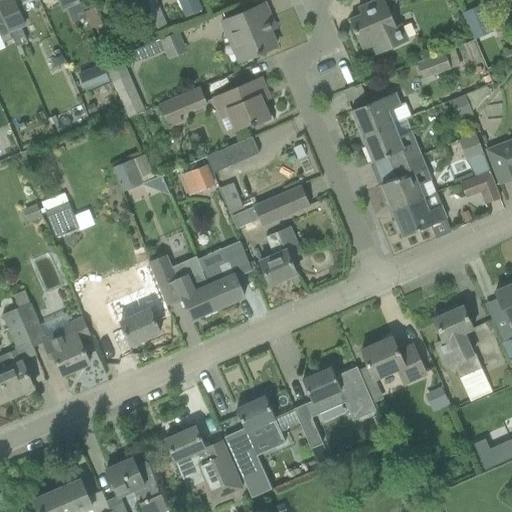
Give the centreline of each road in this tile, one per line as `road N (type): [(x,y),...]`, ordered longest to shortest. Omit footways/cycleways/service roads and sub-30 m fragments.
road 1 (residential): [(0,443),(375,284)]
road 2 (residential): [(375,284),(295,84),(322,30),(319,0)]
road 3 (residential): [(375,284),(511,225)]
